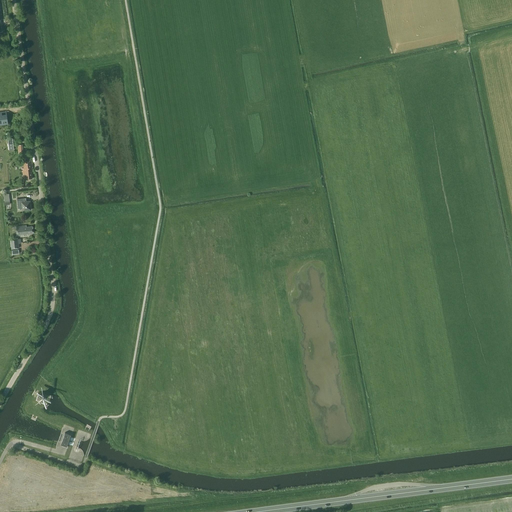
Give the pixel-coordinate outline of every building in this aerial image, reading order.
[(0,123),(8,123),(6,110),(0,111),(0,123)] [(32,168),(31,161),(21,162),(21,166),(23,165),(24,169),(21,169),(22,172),(23,172),(23,179),(32,178),(31,172),(32,172),(32,168)] [(26,201),(26,198),(17,199),(18,208),(22,208),(22,210),(31,210),(30,201),(26,201)] [(26,227),(26,225),(16,226),(17,236),(27,235),(27,233),(33,233),(32,226),(26,227)] [(19,248),(18,238),(10,239),(11,249),(19,248)] [(45,394),(42,392),(39,392),(37,396),(38,399),(41,401),(44,400),(46,397),(45,394)] [(71,434),(65,432),(61,444),(67,446),(71,434)]
